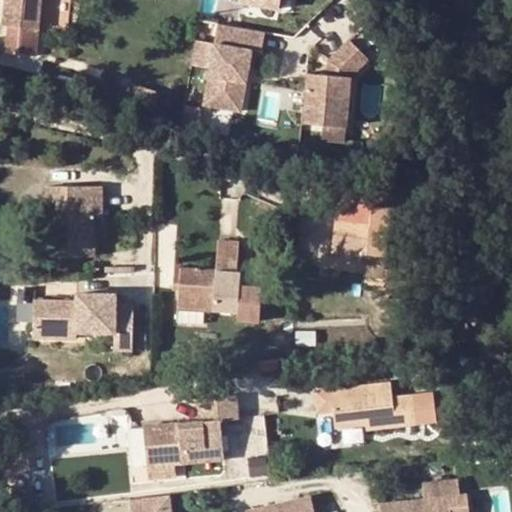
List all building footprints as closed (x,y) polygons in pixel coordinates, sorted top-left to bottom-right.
[(7,51),(35,54),(38,26),(40,0),(5,0),(3,23),(9,23),(7,51)] [(263,53),(267,33),(220,25),(217,45),(197,41),(192,66),(213,69),(207,107),(244,113),(249,80),(244,79),(245,71),(250,72),(254,51),(263,53)] [(368,58),(349,39),(328,60),(332,63),(328,69),(327,74),(307,73),(303,122),(324,124),(347,125),(350,76),(368,58)] [(159,91),(138,83),(133,97),(154,105),(159,91)] [(347,125),(324,124),(323,139),(346,141),(347,125)] [(374,181),(345,178),(343,199),(372,201),(374,181)] [(55,212),(55,183),(46,183),(46,213),(51,212),(55,212)] [(55,212),(51,212),(50,252),(93,252),(94,223),(103,223),(104,183),(55,183),(55,212)] [(390,204),(372,201),(343,199),(340,199),(335,247),(385,253),(390,204)] [(217,266),(175,263),(173,288),(180,288),(179,307),(205,309),(237,311),(238,318),(259,319),(261,283),(241,282),(241,268),(237,268),(238,241),(218,239),(217,266)] [(410,265),(386,267),(386,284),(410,282),(410,265)] [(380,285),(375,290),(383,299),(389,293),(389,291),(388,288),(387,287),(385,285),(383,284),(380,285)] [(77,298),(33,298),(33,335),(57,335),(57,328),(76,328),(114,329),(114,347),(132,347),(133,303),(115,303),(115,291),(76,291),(77,298)] [(205,309),(179,307),(178,322),(205,323),(205,309)] [(259,358),(260,369),(279,366),(278,356),(259,358)] [(393,394),(391,380),(317,388),(320,410),(334,408),(336,425),(357,423),(367,421),(367,426),(436,418),(433,389),(393,394)] [(200,419),(144,424),(148,463),(175,460),(224,455),(224,451),(223,432),(221,417),(240,415),(238,391),(198,395),(200,419)] [(223,432),(224,451),(233,450),(231,431),(223,432)] [(176,472),(175,460),(148,463),(149,474),(176,472)] [(421,493),(376,499),(375,511),(461,511),(466,511),(462,489),(455,490),(453,475),(420,479),(421,493)] [(167,511),(166,492),(124,497),(125,511),(167,511)] [(309,511),(307,496),(243,507),(243,511),(309,511)]
